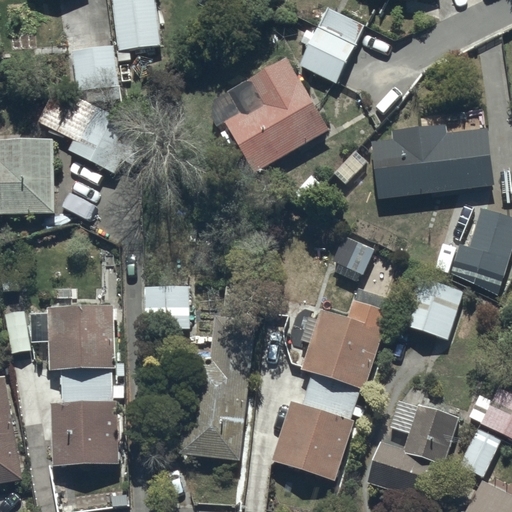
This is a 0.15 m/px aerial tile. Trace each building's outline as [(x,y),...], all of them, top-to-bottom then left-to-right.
[(156,0),(111,0),(118,50),(116,50),(118,61),(131,59),(130,48),(162,44),(156,0)] [(307,46),(298,64),(335,82),(362,24),(326,7),(313,34),(305,30),(300,42),(307,46)] [(114,44),(72,48),(77,90),(86,89),(88,101),(120,99),(114,44)] [(239,112),(224,119),(256,170),(329,128),(287,58),(249,79),(251,85),(250,85),(249,85),(248,85),(247,86),(246,86),(245,87),(244,88),(243,88),(242,89),(241,90),(240,91),(239,92),(239,93),(238,94),(238,95),(237,96),(237,97),(237,98),(237,99),(236,100),(236,101),(236,102),(236,103),(236,104),(236,105),(237,106),(237,107),(237,108),(237,109),(238,109),(238,110),(239,111),(239,112)] [(72,95),(57,126),(75,133),(67,150),(115,173),(137,127),(72,95)] [(420,125),(390,128),(391,139),(372,141),(379,196),(493,184),(488,127),(484,127),(483,109),(419,115),(420,125)] [(0,213),(55,212),(55,136),(0,135),(0,213)] [(511,249),(511,216),(480,208),(469,247),(459,244),(451,273),(499,295),(511,249)] [(376,247),(345,235),(334,261),(338,262),(334,272),(357,282),(361,272),(365,274),(376,247)] [(415,274),(399,321),(448,337),(465,290),(415,274)] [(189,285),(144,286),(145,328),(190,329),(189,285)] [(393,300),(357,287),(345,317),(320,308),(317,318),(309,315),(301,339),(310,343),(302,367),(314,371),(303,404),(291,400),(271,457),(336,480),(355,419),(351,418),(360,387),(365,388),(393,300)] [(48,312),(30,312),(31,341),(49,341),(49,369),(63,369),(63,401),(53,401),(53,462),(117,462),(117,398),(125,398),(125,385),(112,385),(112,367),(116,367),(116,304),(48,304),(48,312)] [(190,357),(179,451),(239,459),(256,319),(215,314),(209,359),(190,357)] [(0,480),(22,477),(5,374),(0,374),(0,480)] [(511,392),(498,385),(492,399),(482,394),(470,418),(479,422),(459,463),(483,476),(505,431),(511,434),(511,392)] [(458,415),(400,398),(392,427),(408,432),(404,447),(376,439),(364,481),(438,502),(450,461),(446,460),(458,415)] [(511,511),(511,493),(481,478),(465,511),(511,511)]
